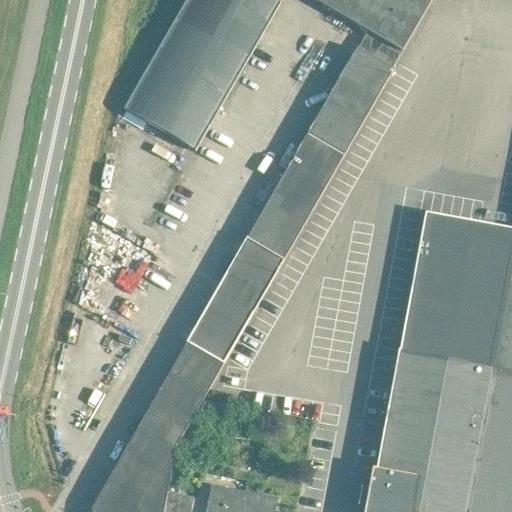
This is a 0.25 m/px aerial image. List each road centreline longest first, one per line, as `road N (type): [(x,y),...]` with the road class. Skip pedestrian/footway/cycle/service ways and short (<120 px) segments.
road 1 (tertiary): [(81,0),(2,375)]
road 2 (unclassified): [(0,189),(39,0)]
road 3 (tertiary): [(14,511),(1,456),(2,375)]
